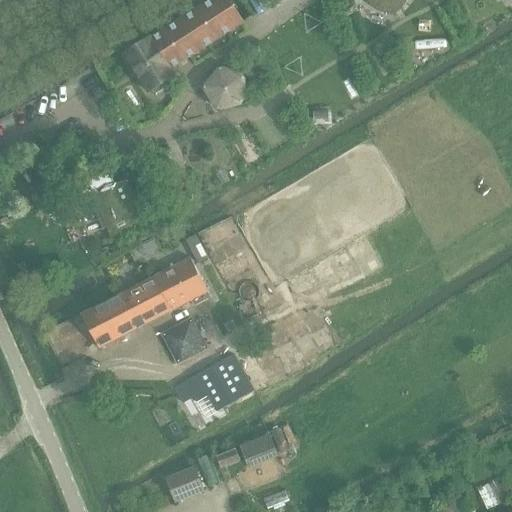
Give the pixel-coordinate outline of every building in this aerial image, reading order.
[(229,0),(211,0),(151,39),(171,70),(244,23),(229,0)] [(367,0),(368,2),(369,3),(370,5),(372,7),(373,8),(375,9),(377,11),(379,12),(381,12),(384,13),(386,13),(389,13),(391,13),(394,12),(396,11),(398,10),(400,9),(402,8),(404,6),(405,4),(406,3),(407,1),(407,0),(367,0)] [(150,37),(125,54),(150,93),(153,91),(154,93),(157,93),(162,90),(163,87),(162,85),(175,76),(171,70),(151,39),(150,37)] [(219,71),(203,91),(217,114),(243,108),(243,81),(219,71)] [(108,170),(78,182),(85,199),(93,195),(98,208),(112,241),(134,232),(133,231),(141,227),(142,229),(161,221),(147,189),(129,197),(128,193),(130,192),(126,182),(115,186),(114,185),(108,170)] [(199,265),(208,260),(196,236),(187,241),(199,265)] [(99,349),(191,302),(194,307),(212,298),(191,258),(81,315),(99,349)] [(192,321),(164,335),(178,363),(206,348),(192,321)] [(234,354),(186,382),(196,398),(199,403),(209,397),(218,413),(255,392),(234,354)] [(185,405),(196,398),(186,382),(175,388),(185,405)] [(280,454),(290,451),(282,428),(272,432),(280,454)] [(278,457),(270,435),(240,446),(249,469),(278,457)] [(222,469),(241,462),(236,449),(217,457),(222,469)] [(194,469),(166,481),(175,502),(203,491),(194,469)] [(511,499),(502,479),(479,491),(489,510),(511,499)] [(467,511),(460,496),(438,507),(441,511),(467,511)] [(266,511),(280,511),(285,510),(282,502),(265,509),(266,511)] [(511,511),(511,503),(494,511),(511,511)]
